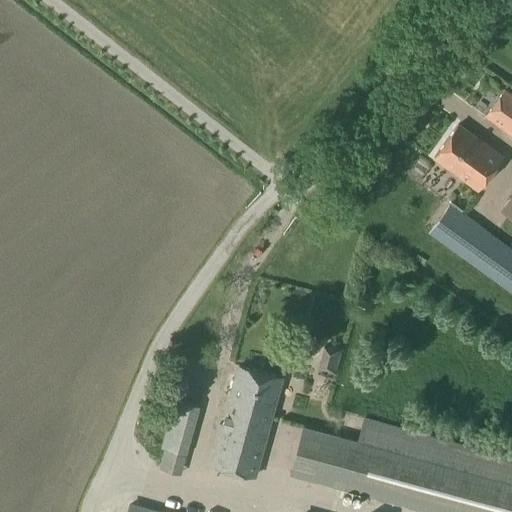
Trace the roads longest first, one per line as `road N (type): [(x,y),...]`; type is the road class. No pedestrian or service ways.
road 1 (unclassified): [(49,0),(299,200),(449,0)]
road 2 (track): [(93,511),(187,282),(278,186)]
